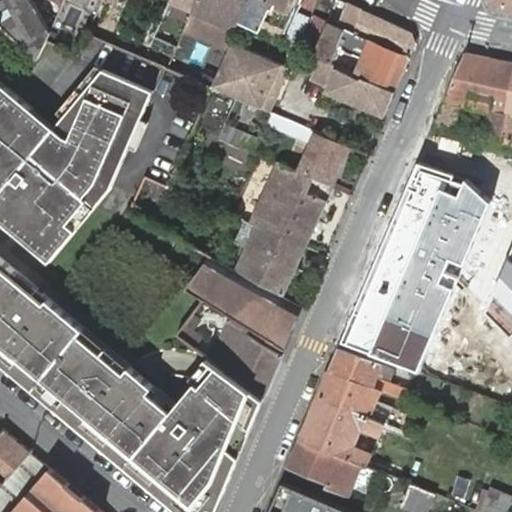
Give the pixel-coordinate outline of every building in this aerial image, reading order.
[(7,0),(40,53),(47,40),(52,31),(33,0),(7,0)] [(169,0),(153,37),(167,43),(171,45),(181,22),(187,24),(193,10),(192,10),(193,7),(196,0),(169,0)] [(196,0),(193,7),(192,10),(193,10),(187,24),(183,31),(227,52),(231,43),(241,21),(241,20),(250,0),(196,0)] [(295,0),(250,0),(241,20),(241,21),(259,29),(278,38),(282,29),(263,20),(269,8),(271,8),(274,3),(291,10),(295,0)] [(511,0),(492,0),(498,8),(511,10),(511,0)] [(341,26),(329,21),(314,54),(323,58),(330,61),(337,46),(338,43),(345,28),(346,27),(377,41),(410,56),(416,42),(412,33),(349,4),(341,26)] [(0,24),(1,25),(37,58),(38,57),(0,22),(0,24)] [(395,91),(410,56),(377,41),(346,27),(345,28),(338,43),(349,48),(366,55),(370,44),(375,46),(366,68),(359,65),(356,73),(361,75),(395,91)] [(158,62),(167,66),(176,47),(171,45),(167,43),(158,62)] [(288,68),(231,43),(227,52),(211,86),(236,97),(268,112),(288,68)] [(511,61),(466,52),(445,101),(477,107),(490,110),(483,143),(499,147),(511,85),(511,61)] [(330,61),(323,58),(314,77),(342,90),(353,95),(387,111),(395,91),(361,75),(356,73),(341,66),(330,61)] [(0,79),(0,182),(7,188),(0,196),(0,217),(53,261),(112,186),(153,91),(103,67),(73,105),(55,126),(0,79)] [(511,85),(499,147),(511,150),(511,85)] [(445,101),(432,130),(460,137),(465,117),(474,119),(477,107),(445,101)] [(280,162),(288,166),(299,170),(312,176),(333,185),(351,146),(316,131),(300,124),(295,122),(271,112),(267,122),(297,134),(288,157),(283,155),(266,148),(267,145),(259,142),(260,137),(225,123),(219,138),(242,148),(254,151),(278,161),(280,162)] [(260,201),(250,222),(260,226),(288,166),(280,162),(278,161),(263,196),(260,201)] [(469,177),(420,162),(345,338),(420,370),(491,201),(469,177)] [(288,166),(260,226),(306,246),(315,226),(318,220),(326,202),(333,185),(312,176),(299,170),(288,166)] [(260,226),(250,222),(243,239),(241,244),(236,254),(234,259),(231,265),(240,270),(260,226)] [(260,226),(240,270),(284,294),(291,279),(297,266),(306,246),(260,226)] [(511,254),(490,312),(511,334),(511,254)] [(0,255),(0,359),(26,381),(182,511),(216,511),(264,398),(206,355),(200,350),(176,402),(0,255)] [(285,350),(304,305),(284,294),(240,270),(231,265),(212,255),(185,288),(202,298),(285,350)] [(264,398),(283,354),(229,321),(217,343),(213,341),(206,355),(264,398)] [(199,336),(183,324),(176,332),(192,345),(199,336)] [(380,388),(405,397),(408,388),(377,376),(382,362),(340,347),(331,369),(380,388)] [(375,399),(380,388),(331,369),(326,379),(301,439),(361,461),(368,464),(370,458),(373,453),(354,445),(361,428),(380,435),(383,427),(385,421),(388,422),(391,412),(373,405),(375,399)] [(31,451),(3,427),(0,431),(0,486),(5,481),(31,451)] [(301,439),(288,468),(349,492),(361,461),(301,439)] [(361,461),(349,492),(367,499),(378,468),(368,464),(361,461)] [(102,511),(103,511),(51,467),(12,511),(102,511)] [(427,511),(436,491),(411,481),(402,503),(426,511),(427,511)] [(491,511),(500,511),(511,498),(511,490),(490,482),(480,508),(491,511)]
